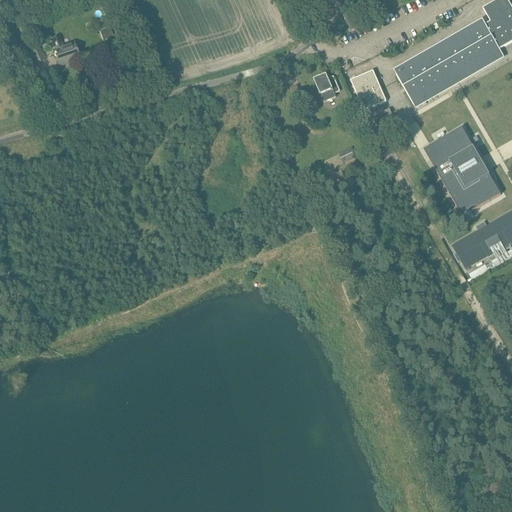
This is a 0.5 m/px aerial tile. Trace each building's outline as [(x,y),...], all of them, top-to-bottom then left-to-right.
[(378,0),(373,5),(380,13),(389,5),(385,0),(378,0)] [(511,43),(511,7),(510,5),(507,0),(499,0),(483,9),(491,23),(485,26),(485,25),(396,76),(414,106),(502,55),(499,51),(511,43)] [(116,13),(108,16),(110,22),(118,19),(116,13)] [(344,16),(351,32),(357,29),(350,13),(344,16)] [(0,38),(14,35),(10,21),(0,23),(0,38)] [(59,67),(71,63),(79,60),(74,45),(64,48),(60,37),(50,41),(59,67)] [(36,64),(44,61),(38,46),(29,50),(36,64)] [(373,72),(368,74),(351,82),(364,112),(386,103),(373,72)] [(314,81),(324,103),(337,98),(335,94),(340,92),(334,77),(328,80),(326,75),(314,81)] [(307,110),(314,107),(311,101),(305,104),(307,110)] [(390,110),(381,114),(384,119),(392,115),(390,110)] [(462,129),(424,151),(463,218),(480,208),(501,196),(462,129)] [(339,155),(344,165),(357,159),(354,153),(352,149),(339,155)] [(478,232),(452,247),(457,255),(454,256),(459,265),(462,264),(466,271),(488,259),(490,262),(511,249),(510,246),(511,244),(511,212),(486,227),(484,223),(475,228),(478,232)]
